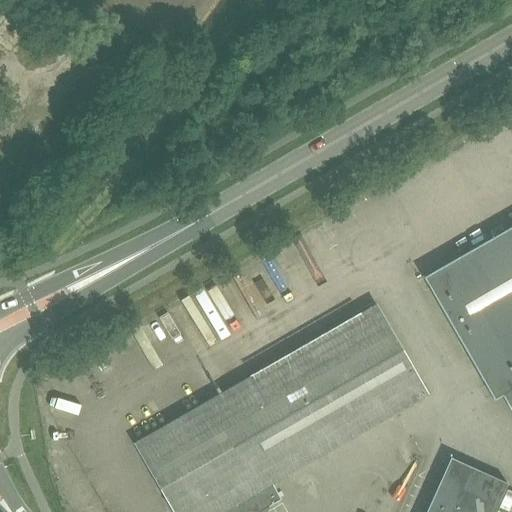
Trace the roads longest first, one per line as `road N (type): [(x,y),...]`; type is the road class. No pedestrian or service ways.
road 1 (primary): [(223,206),(511,40)]
road 2 (primary): [(0,347),(223,206)]
road 3 (primary): [(223,206),(0,308)]
road 4 (unknown): [(458,416),(444,348),(412,273),(410,234),(436,200)]
